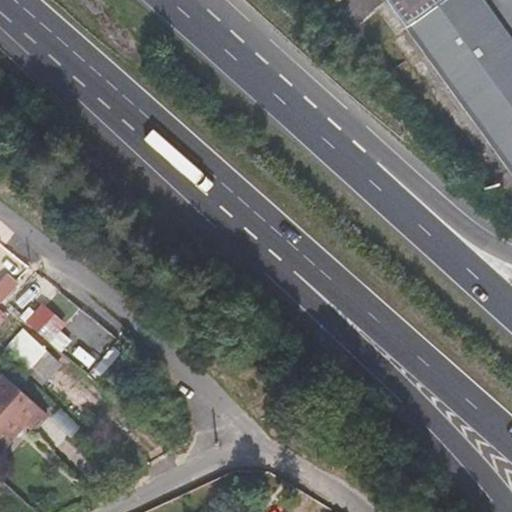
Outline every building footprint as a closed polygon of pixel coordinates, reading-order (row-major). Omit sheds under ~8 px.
[(511,0),(388,0),(511,170),(511,0)] [(17,282),(8,272),(0,280),(0,295),(1,297),(17,282)] [(40,304),(64,325),(78,309),(55,288),(40,304)] [(29,317),(52,338),(64,325),(40,304),(29,317)] [(4,349),(43,386),(63,365),(24,328),(4,349)] [(101,355),(111,364),(124,349),(107,334),(94,349),(101,355)] [(111,364),(101,355),(88,369),(98,378),(111,364)] [(51,416),(10,378),(0,389),(41,427),(51,416)] [(41,427),(0,389),(0,395),(1,397),(0,397),(0,427),(15,441),(32,422),(39,429),(41,427)] [(15,441),(0,427),(0,440),(8,448),(15,441)]
